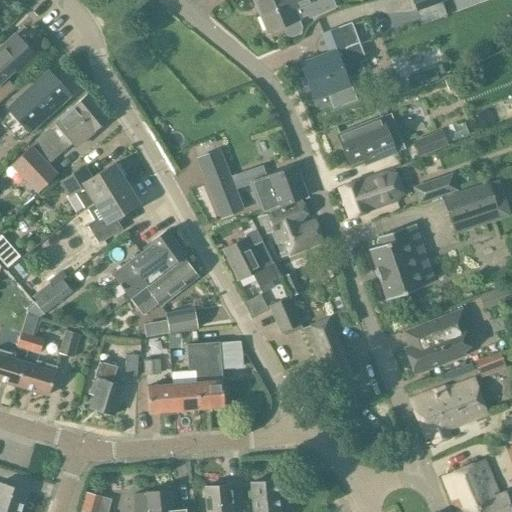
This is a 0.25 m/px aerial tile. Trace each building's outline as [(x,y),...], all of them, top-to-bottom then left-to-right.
[(332,0),(255,0),(269,31),(281,26),(285,35),(288,36),(292,37),(299,35),(301,31),(302,27),(298,19),(307,15),(308,18),(336,7),(332,0)] [(441,0),(411,0),(416,11),(442,2),(441,0)] [(356,98),(351,85),(348,79),(365,72),(361,61),(366,59),(352,22),(322,33),(317,42),(327,46),(329,52),(301,63),(315,99),(330,93),(335,106),(356,98)] [(20,74),(37,58),(15,34),(0,48),(0,81),(15,68),(20,74)] [(438,79),(433,66),(420,70),(425,84),(438,79)] [(29,133),(71,95),(49,70),(7,108),(29,133)] [(73,108),(20,157),(17,154),(9,163),(36,192),(56,174),(48,164),(72,143),(76,147),(107,119),(87,94),(72,108),(73,108)] [(390,114),(339,135),(350,163),(364,157),(366,163),(404,148),(390,114)] [(442,130),(412,142),(419,158),(448,146),(447,143),(442,131),(442,130)] [(95,203),(127,184),(122,176),(125,175),(119,164),(116,166),(115,164),(92,178),(85,166),(58,181),(68,198),(75,194),(84,209),(95,203)] [(296,166),(253,181),(264,212),(307,196),(296,166)] [(191,169),(177,173),(181,188),(195,184),(191,169)] [(386,171),(338,188),(349,218),(397,201),(386,171)] [(452,173),(433,180),(439,197),(458,191),(452,173)] [(221,218),(243,209),(229,175),(207,184),(221,218)] [(469,189),(443,198),(451,223),(455,234),(483,225),(479,213),(496,208),(491,191),(500,188),(497,180),(469,189)] [(95,203),(86,208),(93,220),(86,225),(98,244),(122,230),(115,218),(139,204),(127,184),(95,203)] [(282,257),(323,240),(316,220),(304,225),(295,204),(260,217),(266,233),(272,230),(282,257)] [(382,245),(370,249),(387,300),(422,288),(422,285),(412,258),(425,254),(424,253),(414,225),(379,237),(382,245)] [(161,272),(185,254),(166,230),(150,242),(153,245),(113,275),(130,298),(163,274),(161,272)] [(238,279),(252,273),(252,272),(262,291),(273,286),(270,280),(280,276),(273,262),(256,230),(246,235),(247,237),(224,248),(238,279)] [(0,236),(0,235),(0,259),(7,267),(19,257),(0,236)] [(132,300),(139,310),(143,314),(159,302),(161,305),(197,277),(184,260),(132,300)] [(279,278),(288,296),(288,297),(302,291),(293,272),(279,278)] [(43,314),(72,292),(62,280),(34,302),(43,314)] [(511,297),(511,289),(510,285),(480,296),(484,307),(511,297)] [(269,306),(280,333),(300,324),(288,297),(269,306)] [(168,334),(198,329),(194,308),(165,313),(168,334)] [(415,374),(464,355),(454,329),(468,324),(462,309),(423,325),(428,338),(405,347),(415,374)] [(303,328),(320,362),(344,349),(326,316),(303,328)] [(74,358),(80,334),(64,330),(58,354),(74,358)] [(20,332),(16,347),(28,351),(33,336),(20,332)] [(33,336),(28,351),(39,354),(44,339),(33,336)] [(219,342),(215,342),(193,344),(192,344),(187,345),(188,357),(188,358),(201,357),(202,370),(196,371),(197,383),(196,383),(198,408),(224,406),(222,381),(219,342)] [(0,380),(18,385),(24,363),(14,359),(16,355),(0,349),(0,380)] [(481,378),(506,368),(500,353),(475,362),(481,378)] [(137,376),(138,355),(126,354),(125,375),(137,376)] [(188,358),(189,371),(196,370),(196,371),(202,370),(201,357),(188,358)] [(161,374),(160,359),(144,360),(145,375),(161,374)] [(24,363),(18,385),(48,395),(57,366),(37,360),(35,366),(24,363)] [(114,415),(123,385),(113,382),(118,367),(100,361),(90,393),(94,394),(90,407),(114,415)] [(452,437),(449,430),(488,415),(475,378),(449,388),(447,386),(411,400),(426,439),(430,438),(433,445),(452,437)] [(198,408),(196,383),(172,385),(174,410),(198,408)] [(174,410),(172,385),(147,387),(149,412),(174,410)] [(511,416),(501,421),(508,442),(511,441),(511,416)] [(484,459),(442,476),(456,511),(511,511),(511,506),(506,492),(503,493),(501,488),(496,490),(484,459)] [(280,511),(277,480),(251,483),(253,511),(280,511)] [(0,504),(20,511),(27,491),(0,482),(0,483),(0,504)] [(207,511),(233,511),(231,484),(205,487),(207,511)] [(146,492),(133,493),(134,511),(186,511),(187,508),(173,509),(170,490),(147,493),(146,492)] [(85,492),(80,511),(81,511),(107,511),(111,499),(85,492)]
